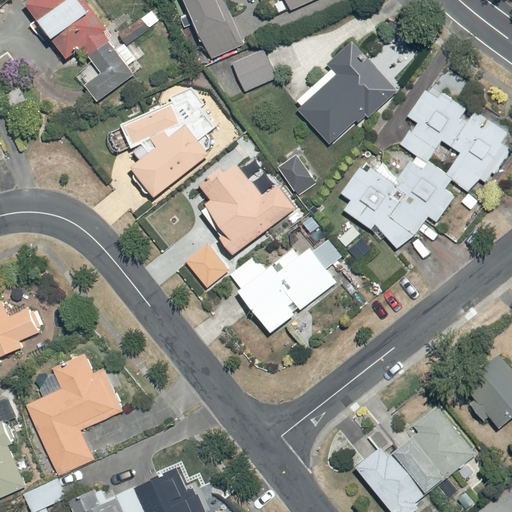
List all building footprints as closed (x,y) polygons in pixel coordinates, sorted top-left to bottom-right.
[(89,0),(34,0),(32,2),(72,56),(86,46),(105,71),(89,84),(102,100),(138,74),(106,32),(111,28),(89,0)] [(183,0),(194,24),(201,21),(216,56),(247,43),(230,3),(230,0),(183,0)] [(291,0),(295,8),(313,0),(291,0)] [(341,73),(302,108),(334,143),(360,120),(362,122),(370,114),(372,116),(402,90),(357,40),(332,62),(341,73)] [(276,78),(264,49),(233,62),(245,91),(276,78)] [(443,96),(429,86),(409,116),(419,122),(416,127),(413,126),(401,144),(416,154),(398,181),(375,165),(372,169),(365,164),(346,192),(355,198),(348,208),(376,228),(380,223),(401,249),(419,234),(432,216),(440,222),(460,194),(451,188),(457,180),(472,190),(483,174),(488,178),(495,168),(497,169),(511,149),(501,143),(508,132),(447,91),(443,96)] [(154,151),(136,165),(160,196),(215,153),(204,139),(220,127),(204,107),(207,104),(194,87),(175,96),(177,101),(127,123),(137,147),(147,142),(154,151)] [(300,149),(281,163),(303,193),(322,179),(300,149)] [(225,236),(239,254),(299,208),(281,186),(267,197),(241,163),(229,172),(225,167),(204,183),(216,198),(210,203),(232,230),(225,236)] [(371,227),(362,220),(341,238),(348,246),(371,227)] [(238,264),(217,236),(187,258),(208,286),(238,264)] [(284,261),(246,289),(277,329),(340,282),(330,268),(345,257),(331,239),(316,251),(313,248),(289,267),(284,261)] [(0,366),(6,364),(3,358),(27,348),(23,341),(43,332),(33,308),(13,316),(5,298),(0,300),(0,366)] [(97,373),(88,353),(55,367),(65,388),(29,404),(61,475),(96,460),(82,429),(125,410),(106,369),(97,373)] [(511,362),(505,353),(469,386),(508,435),(511,431),(511,362)] [(481,451),(440,404),(416,424),(422,430),(398,450),(390,441),(361,466),(398,511),(417,511),(425,506),(421,501),(481,451)] [(0,498),(30,486),(12,446),(18,444),(7,419),(0,421),(0,498)] [(209,511),(196,482),(189,485),(182,468),(109,500),(106,491),(99,493),(98,490),(72,501),(77,511),(209,511)] [(69,497),(60,476),(27,491),(36,511),(47,511),(45,507),(69,497)]
